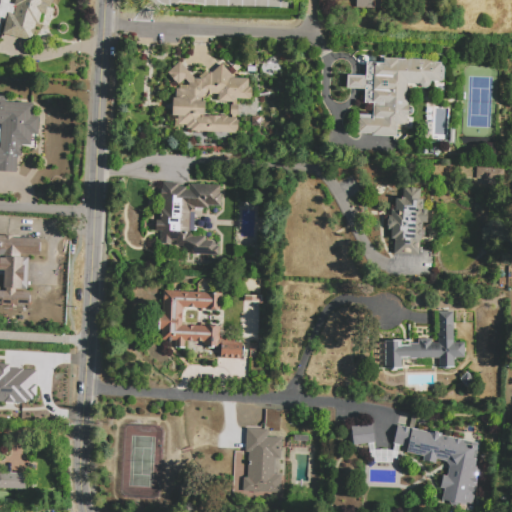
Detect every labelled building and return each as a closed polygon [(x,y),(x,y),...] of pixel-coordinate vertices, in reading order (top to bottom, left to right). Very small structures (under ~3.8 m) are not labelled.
[(2,33),(8,13),(13,14),(15,6),(13,6),(14,0),(53,0),(52,6),(54,7),(51,17),(41,14),(33,42),(2,33)] [(356,8),(356,0),(385,0),(385,9),(356,8)] [(396,137),(372,136),(372,133),(357,133),(358,115),(372,115),(373,103),(364,103),(365,90),(346,89),(347,75),(366,76),(366,63),(380,63),(380,58),(432,60),(431,62),(442,63),(441,65),(443,65),(444,66),(444,67),(444,80),(443,81),(442,82),(431,81),(431,85),(429,87),(427,88),(424,88),(421,87),(419,85),(419,84),(408,83),(407,106),(409,106),(412,106),(414,109),(413,113),(412,115),(409,116),(407,116),(406,125),(397,125),(396,137)] [(236,134),(191,132),(191,129),(186,129),(186,125),(178,125),(178,116),(172,116),(173,98),(176,98),(176,89),(187,89),(187,82),(185,79),(178,84),(169,75),(169,70),(180,62),(195,78),(202,78),(222,63),(234,78),(248,78),(248,87),(252,87),(252,100),(237,99),(236,105),(238,105),(238,116),(236,116),(236,118),(237,118),(237,120),(239,120),(238,131),(236,131),(236,134)] [(0,147),(1,124),(0,123),(0,95),(5,95),(5,102),(33,103),(32,117),(39,117),(38,135),(31,134),(30,157),(17,156),(16,173),(0,172),(0,147)] [(501,182),(501,168),(475,167),(475,181),(501,182)] [(220,185),(219,204),(205,204),(205,208),(194,208),(190,210),(189,232),(194,237),(204,237),(204,241),(213,242),(216,245),(216,246),(220,246),(219,255),(190,254),(183,246),(176,246),(176,242),(171,242),(171,245),(161,244),(161,240),(159,240),(160,232),(156,232),(156,220),(161,221),(162,197),(160,197),(161,183),(178,184),(178,187),(186,187),(186,190),(189,190),(190,184),(220,185)] [(394,254),(395,239),(391,239),(391,229),(389,229),(389,226),(387,225),(387,220),(389,219),(389,215),(392,216),(392,209),(395,210),(396,197),(402,197),(402,188),(420,189),(420,199),(423,199),(423,209),(427,209),(426,223),(422,223),(421,229),(424,231),(425,232),(425,236),(424,237),(421,238),(421,241),(420,241),(420,255),(394,254)] [(0,234),(12,235),(12,237),(39,238),(37,254),(19,253),(19,256),(28,257),(26,288),(15,288),(14,291),(28,292),(28,305),(16,304),(16,307),(7,307),(7,306),(1,305),(1,303),(0,303),(0,290),(5,291),(5,288),(3,287),(3,270),(0,269),(0,258),(2,258),(2,256),(0,255),(0,234)] [(241,358),(221,357),(221,348),(203,346),(203,342),(185,341),(185,349),(161,347),(162,330),(158,329),(159,313),(163,314),(164,290),(223,294),(222,310),(183,308),(182,324),(221,327),(220,338),(243,340),(241,358)] [(385,341),(411,340),(411,344),(419,344),(418,340),(431,339),(432,344),(439,343),(438,312),(452,312),(454,343),(464,343),(465,357),(453,358),(454,367),(439,368),(439,358),(402,359),(402,369),(386,370),(385,341)] [(0,401),(34,403),(36,370),(9,368),(9,363),(0,363),(0,401)] [(353,446),(351,427),(372,424),(374,443),(353,446)] [(397,426),(410,429),(406,447),(393,444),(397,426)] [(246,429),(268,429),(267,438),(282,438),(282,459),(275,458),(274,475),(281,475),(281,493),(243,492),(243,478),(248,478),(249,452),(246,452),(246,429)] [(471,511),(466,511),(441,506),(445,489),(440,488),(443,475),(447,476),(450,463),(436,460),(435,465),(423,462),(424,457),(407,453),(412,429),(429,433),(430,431),(443,433),(442,436),(480,444),(475,465),(481,466),(471,511)] [(392,451),(384,450),(383,462),(391,463),(392,451)] [(0,488),(0,472),(27,474),(26,490),(0,488)]
